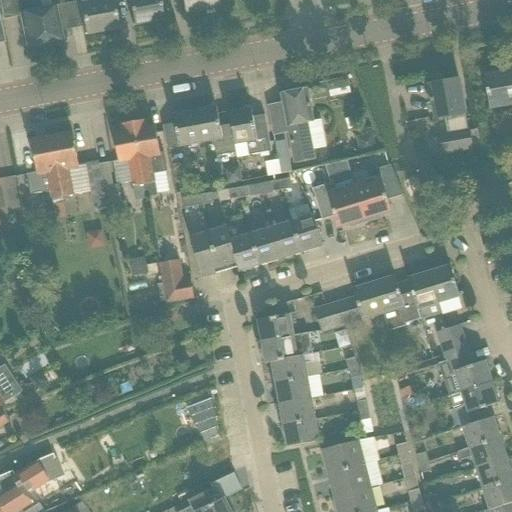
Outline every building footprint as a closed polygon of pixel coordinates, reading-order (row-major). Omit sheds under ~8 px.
[(0,0),(0,10),(2,19),(19,15),(26,47),(61,40),(54,6),(52,0),(0,0)] [(78,5),(80,15),(84,35),(117,28),(110,0),(96,0),(97,1),(78,5)] [(127,0),(132,25),(162,19),(158,0),(127,0)] [(181,0),(184,14),(218,7),(216,0),(181,0)] [(511,70),(484,75),(490,109),(511,105),(511,70)] [(441,137),(444,153),(463,149),(471,147),(458,80),(429,86),(435,119),(444,117),(448,136),(441,137)] [(281,95),(283,103),(268,106),(273,136),(288,133),(295,164),(314,160),(307,123),(313,122),(307,89),(281,95)] [(195,111),(201,143),(211,141),(217,157),(236,153),(234,145),(235,144),(229,113),(218,115),(217,107),(195,111)] [(251,109),(229,113),(235,144),(246,142),(249,156),(271,152),(269,138),(264,115),(253,117),(251,109)] [(167,150),(201,143),(195,111),(173,115),(174,124),(162,126),(167,150)] [(133,123),(144,185),(146,198),(158,196),(154,174),(167,172),(164,153),(160,153),(155,127),(148,129),(146,120),(133,123)] [(133,187),(144,185),(133,123),(120,125),(121,133),(114,135),(118,162),(128,160),(133,187)] [(374,132),(357,136),(361,152),(377,148),(374,132)] [(51,138),(63,197),(64,202),(66,215),(77,213),(74,195),(68,168),(78,167),(72,134),(51,138)] [(52,199),(63,197),(51,138),(31,142),(37,173),(27,175),(30,195),(50,191),(52,199)] [(278,160),(277,160),(280,174),(291,172),(288,151),(276,153),(278,160)] [(280,174),(277,160),(265,163),(267,177),(280,174)] [(102,186),(103,186),(98,161),(84,163),(92,204),(105,201),(102,186)] [(371,180),(354,185),(365,223),(382,218),(381,215),(391,212),(388,200),(403,195),(391,165),(369,172),(371,180)] [(289,178),(278,181),(280,190),(291,188),(289,178)] [(280,190),(278,181),(270,182),(272,192),(280,190)] [(365,223),(354,185),(336,191),(334,183),(312,189),(321,220),(334,216),(337,228),(348,225),(349,228),(365,223)] [(119,184),(103,186),(102,186),(105,201),(106,201),(106,203),(121,201),(119,184)] [(246,186),(237,188),(239,198),(248,196),(246,186)] [(239,198),(237,188),(228,190),(230,200),(239,198)] [(210,193),(196,196),(198,205),(212,203),(210,193)] [(198,205),(196,196),(182,198),(184,208),(198,205)] [(66,215),(64,202),(53,205),(55,220),(66,218),(65,215),(66,215)] [(313,216),(292,222),(301,253),(322,247),(313,216)] [(292,222),(271,229),(281,260),(301,253),(292,222)] [(226,227),(208,232),(218,268),(236,263),(229,241),(230,241),(226,227)] [(271,229),(250,235),(260,266),(281,260),(271,229)] [(218,268),(208,232),(189,238),(202,279),(216,274),(214,269),(218,268)] [(250,235),(230,241),(229,241),(236,263),(239,272),(260,266),(250,235)] [(144,260),(131,262),(134,277),(147,274),(144,260)] [(180,261),(160,264),(167,303),(174,302),(193,299),(190,279),(183,281),(180,261)] [(450,266),(428,273),(438,304),(460,297),(450,266)] [(21,267),(8,275),(18,290),(31,281),(21,267)] [(408,279),(408,282),(417,310),(418,310),(420,319),(440,313),(438,304),(428,273),(408,279)] [(374,283),(383,313),(395,309),(399,322),(404,324),(420,319),(418,310),(417,310),(408,282),(397,285),(395,277),(374,283)] [(350,323),(383,313),(374,283),(353,290),(355,298),(343,301),(350,323)] [(257,321),(261,342),(293,336),(288,310),(294,309),(293,302),(269,309),(271,318),(257,321)] [(338,303),(326,307),(332,328),(344,324),(338,303)] [(332,328),(326,307),(314,310),(321,331),(332,328)] [(436,333),(440,344),(463,337),(460,326),(436,333)] [(265,364),(271,363),(271,362),(303,356),(303,355),(297,356),(293,336),(261,342),(265,364)] [(463,337),(440,344),(444,356),(467,349),(463,337)] [(196,342),(200,363),(207,362),(203,340),(196,342)] [(439,365),(449,397),(492,383),(485,361),(473,365),(469,354),(450,361),(439,365)] [(271,363),(275,384),(307,378),(303,356),(271,362),(271,363)] [(345,361),(348,370),(357,367),(355,358),(345,361)] [(357,367),(348,370),(351,379),(360,376),(357,367)] [(275,384),(279,405),(311,400),(307,378),(275,384)] [(465,403),(472,425),(491,419),(490,418),(487,408),(499,404),(492,383),(449,397),(452,407),(465,403)] [(400,390),(405,411),(415,408),(409,387),(400,390)] [(279,405),(283,427),(315,421),(311,400),(279,405)] [(357,403),(359,412),(369,410),(367,401),(357,403)] [(369,410),(359,412),(361,422),(371,419),(369,410)] [(463,428),(469,448),(470,449),(500,439),(493,418),(490,418),(491,419),(472,425),(468,426),(463,428)] [(315,421),(283,427),(287,448),(319,442),(315,421)] [(472,457),(476,470),(507,460),(500,439),(470,449),(469,448),(457,452),(460,460),(472,457)] [(321,451),(327,474),(364,465),(358,441),(321,451)] [(395,445),(398,455),(409,452),(406,442),(395,445)] [(409,452),(398,455),(400,465),(411,462),(409,452)] [(416,456),(419,465),(428,463),(426,453),(416,456)] [(0,491),(1,494),(0,494),(0,511),(15,511),(18,511),(30,503),(25,496),(46,483),(46,482),(61,473),(56,466),(57,466),(53,460),(53,458),(51,454),(28,464),(29,465),(13,475),(11,471),(0,476),(0,491)] [(476,470),(483,490),(511,480),(511,474),(507,460),(476,470)] [(327,474),(334,498),(371,488),(370,487),(382,483),(377,462),(364,465),(327,474)] [(428,463),(419,465),(421,475),(431,472),(428,463)] [(511,480),(483,490),(489,509),(511,501),(511,480)] [(334,498),(337,511),(375,511),(377,511),(371,488),(334,498)] [(408,491),(410,501),(421,499),(419,489),(408,491)] [(227,511),(221,498),(213,502),(208,491),(186,501),(190,508),(180,511),(227,511)] [(427,498),(430,507),(439,505),(437,495),(427,498)] [(421,499),(410,501),(412,511),(423,509),(421,499)] [(511,511),(511,501),(489,509),(485,510),(485,511),(511,511)] [(63,511),(86,511),(80,502),(63,511)]
